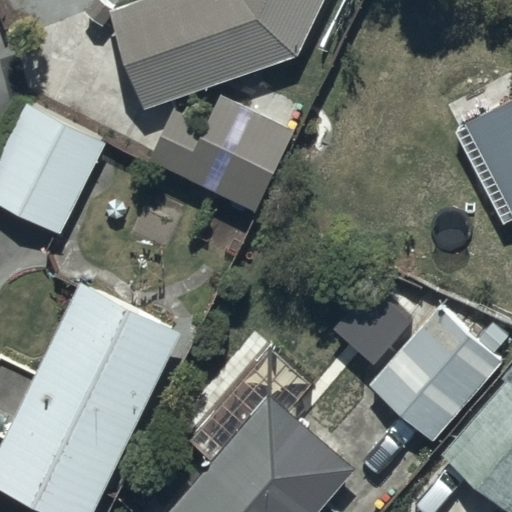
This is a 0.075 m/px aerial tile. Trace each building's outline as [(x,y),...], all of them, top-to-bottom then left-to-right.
[(143,101),(298,49),(320,0),(115,0),(110,2),(143,101)] [(256,205),(293,126),(219,89),(205,118),(173,103),(149,154),(256,205)] [(511,89),(465,116),(467,120),(452,128),(502,219),(511,213),(511,89)] [(0,147),(0,198),(58,229),(105,139),(26,98),(0,147)] [(0,438),(0,479),(66,511),(89,511),(180,327),(79,277),(0,438)] [(368,380),(433,437),(503,357),(438,300),(368,380)] [(511,511),(511,379),(505,374),(440,450),(511,511)] [(314,511),(357,463),(267,387),(161,511),(314,511)]
